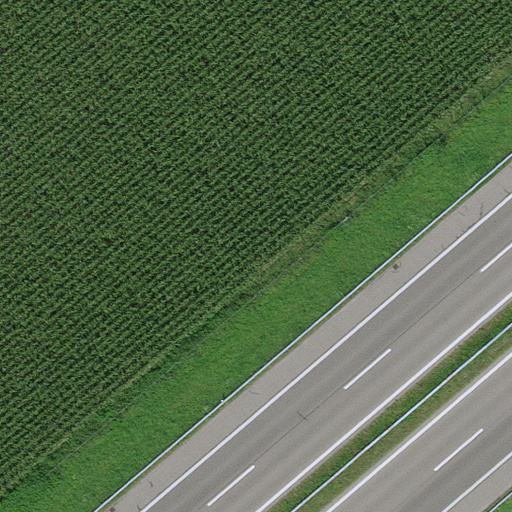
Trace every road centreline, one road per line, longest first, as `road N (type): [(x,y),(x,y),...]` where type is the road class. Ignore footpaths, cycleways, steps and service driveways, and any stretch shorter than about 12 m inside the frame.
road 1 (motorway): [(511,247),(203,511)]
road 2 (motorway): [(391,511),(511,407)]
